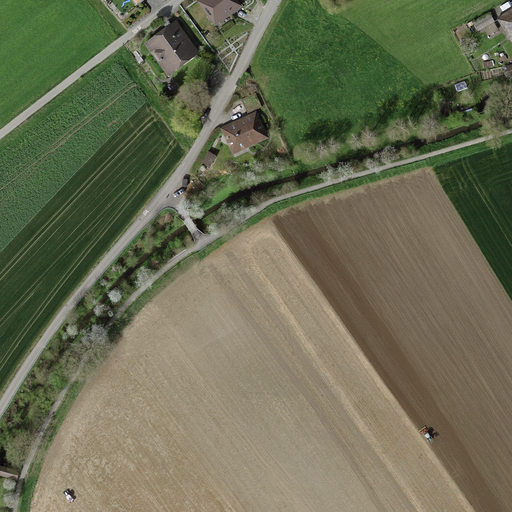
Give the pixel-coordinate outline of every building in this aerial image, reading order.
[(129,0),(138,10),(149,0),(129,0)] [(236,0),(206,0),(199,6),(217,30),(244,10),(236,0)] [(490,13),(473,22),(479,32),(495,23),(490,13)] [(511,17),(501,24),(511,42),(511,17)] [(178,24),(146,47),(168,80),(201,57),(178,24)] [(255,92),(241,99),(247,113),(262,106),(255,92)] [(222,131),(232,151),(263,137),(254,116),(222,131)]
